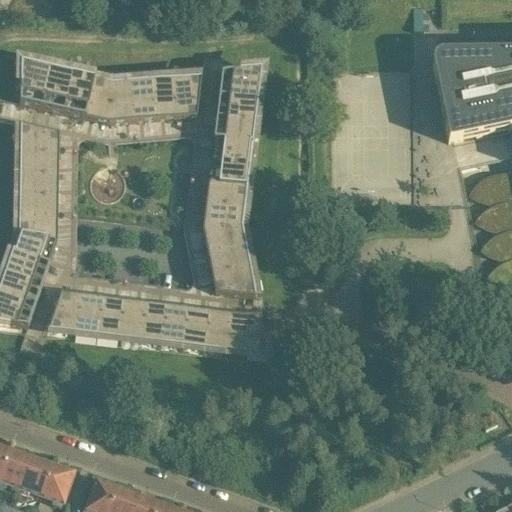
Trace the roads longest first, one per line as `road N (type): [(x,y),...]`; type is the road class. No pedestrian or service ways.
road 1 (residential): [(0,426),(230,511)]
road 2 (unknown): [(336,336),(338,289),(350,262),(372,250),(451,242)]
road 3 (residential): [(395,511),(511,457)]
